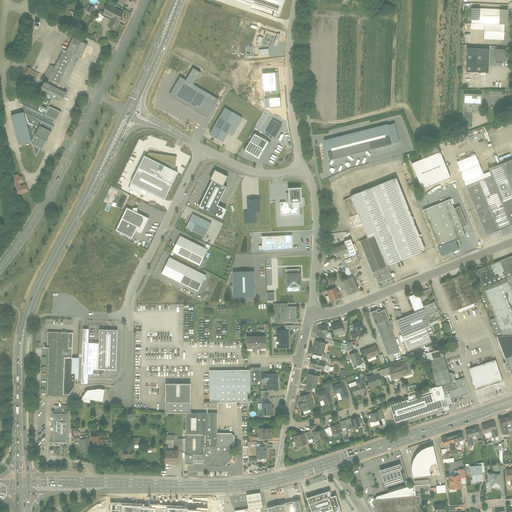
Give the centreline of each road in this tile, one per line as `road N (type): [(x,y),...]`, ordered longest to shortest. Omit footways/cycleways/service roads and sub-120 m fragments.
road 1 (tertiary): [(329,462),(239,486),(58,484)]
road 2 (residential): [(144,0),(39,212)]
road 3 (residential): [(511,242),(342,310),(310,313)]
road 4 (tertiary): [(511,403),(329,462)]
road 5 (residential): [(123,316),(202,148)]
road 6 (primary): [(33,298),(116,137)]
road 7 (residential): [(295,0),(289,86),(302,165)]
road 8 (residential): [(302,165),(316,207),(310,313)]
road 9 (primary): [(27,484),(20,364)]
